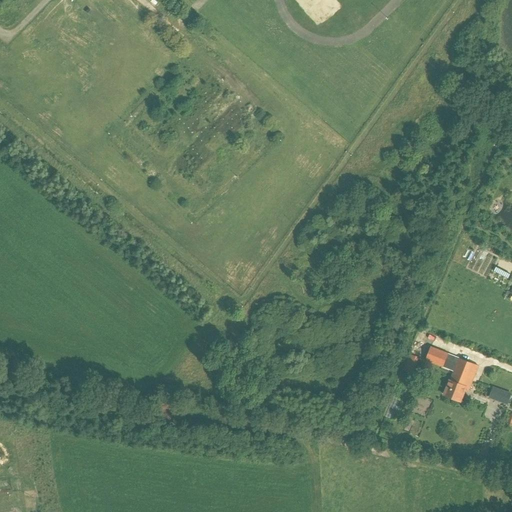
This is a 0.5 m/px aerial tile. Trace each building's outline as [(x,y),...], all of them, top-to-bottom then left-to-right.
[(195,71),(204,80),(187,97),(195,105),(204,96),(214,106),(232,89),(204,62),(195,71)] [(230,141),(249,124),(257,132),(266,124),(257,114),(255,115),(240,97),(234,102),(243,112),(238,116),(241,120),(236,125),(233,121),(221,131),(230,141)] [(169,137),(149,117),(139,127),(163,151),(178,137),(173,132),(169,137)] [(508,279),(510,274),(496,267),(493,271),(508,279)] [(476,347),(511,357),(511,337),(482,328),(476,347)] [(470,390),(479,367),(459,358),(448,354),(431,347),(425,361),(442,367),(454,372),(450,380),(444,396),(460,402),(466,388),(470,390)] [(507,405),(511,393),(493,386),(489,398),(507,405)]
